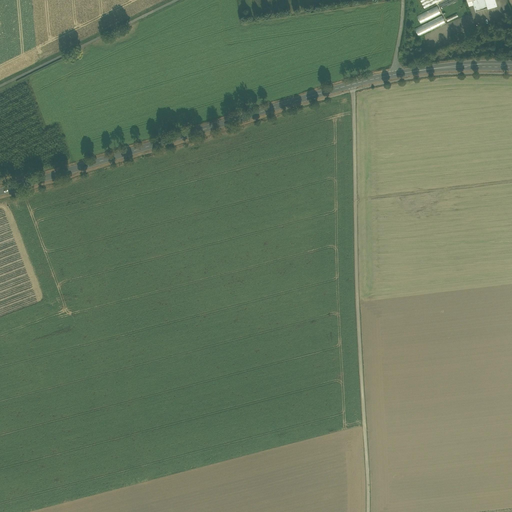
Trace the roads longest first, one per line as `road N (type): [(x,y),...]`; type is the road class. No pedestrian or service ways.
road 1 (unclassified): [(354,84),(368,511)]
road 2 (secondary): [(354,84),(0,191)]
